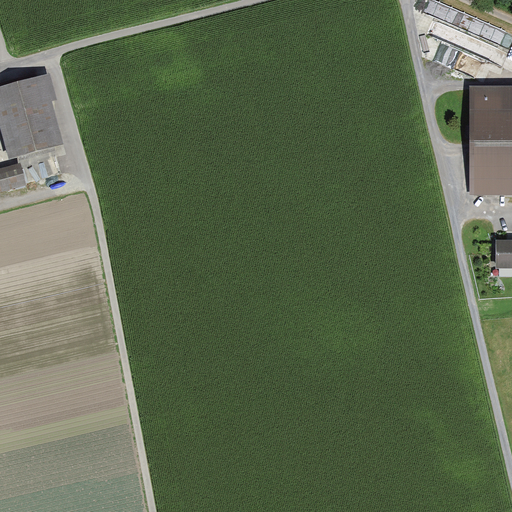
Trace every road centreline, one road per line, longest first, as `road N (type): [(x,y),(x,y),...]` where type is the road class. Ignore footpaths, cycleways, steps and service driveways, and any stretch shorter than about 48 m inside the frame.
road 1 (track): [(406,0),(511,489)]
road 2 (track): [(88,186),(152,511)]
road 3 (track): [(51,52),(251,0)]
road 4 (track): [(51,52),(88,186)]
